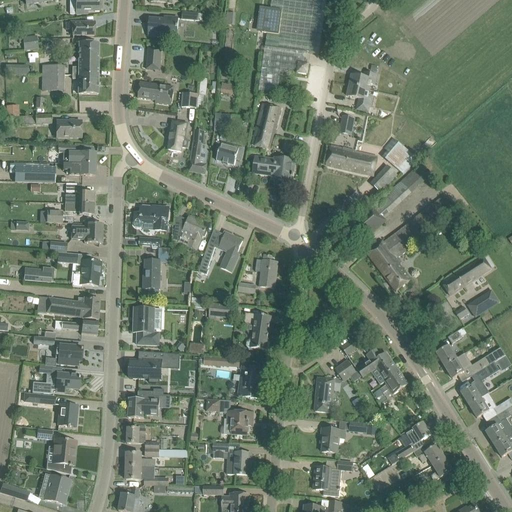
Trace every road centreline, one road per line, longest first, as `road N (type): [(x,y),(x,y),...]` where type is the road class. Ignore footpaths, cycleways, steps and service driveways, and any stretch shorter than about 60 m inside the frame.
road 1 (residential): [(96,511),(108,449),(117,175),(132,158)]
road 2 (tertiary): [(507,511),(395,334),(299,240)]
road 3 (residential): [(299,240),(271,511)]
road 4 (tertiary): [(299,240),(132,158)]
road 5 (residential): [(299,240),(331,57)]
road 6 (tertiary): [(132,158),(117,100),(124,0)]
